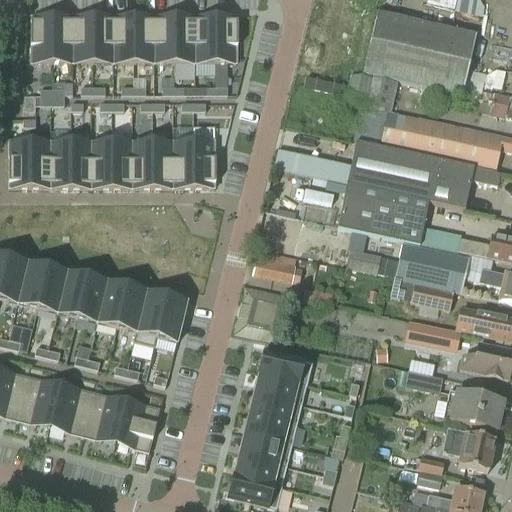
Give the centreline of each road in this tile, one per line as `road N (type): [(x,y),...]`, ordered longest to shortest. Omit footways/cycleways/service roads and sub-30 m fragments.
road 1 (residential): [(171,511),(298,0)]
road 2 (residential): [(132,511),(0,475)]
